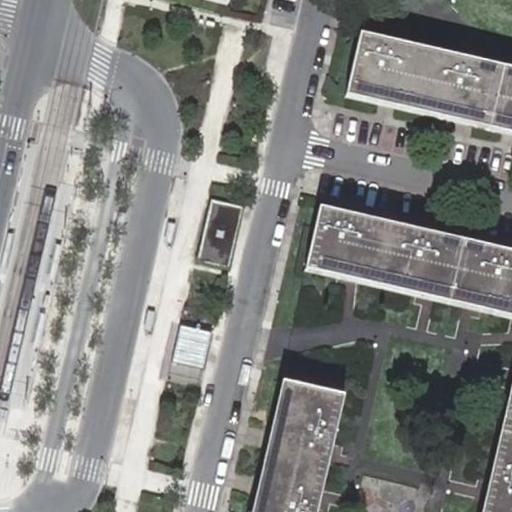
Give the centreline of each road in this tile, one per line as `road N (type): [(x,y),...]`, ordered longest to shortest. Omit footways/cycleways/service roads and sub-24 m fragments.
road 1 (residential): [(197,511),(286,149)]
road 2 (residential): [(511,200),(286,149)]
road 3 (tertiary): [(0,182),(36,32)]
road 4 (residential): [(286,149),(320,0)]
